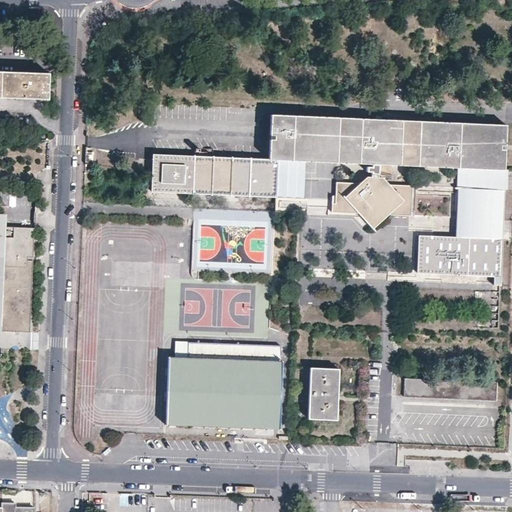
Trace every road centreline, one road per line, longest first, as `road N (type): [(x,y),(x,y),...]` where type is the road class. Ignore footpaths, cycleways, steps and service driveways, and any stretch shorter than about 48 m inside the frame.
road 1 (residential): [(511,488),(69,470)]
road 2 (residential): [(53,470),(68,119)]
road 3 (unknown): [(389,468),(392,281)]
